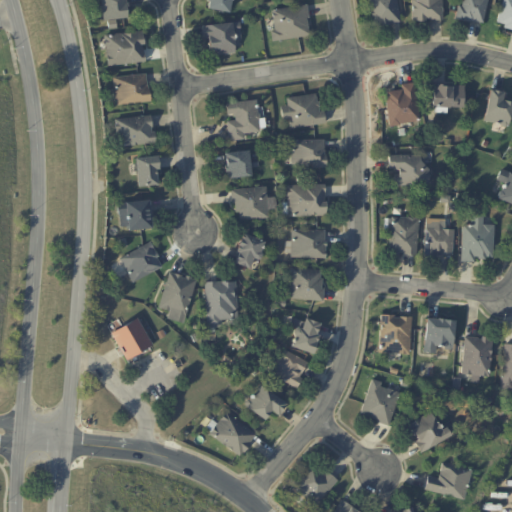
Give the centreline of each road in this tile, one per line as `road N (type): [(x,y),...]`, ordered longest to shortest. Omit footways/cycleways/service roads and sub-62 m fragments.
road 1 (residential): [(336,0),(347,64),(351,290),(340,370),(313,423),(245,500)]
road 2 (secondary): [(58,511),(90,209),(83,116),(58,0)]
road 3 (secondary): [(10,0),(39,146),(13,511)]
road 4 (residential): [(511,71),(448,57),(181,88)]
road 5 (residential): [(168,0),(194,237)]
road 6 (tertiary): [(67,442),(170,460),(210,475),(262,511)]
road 7 (residential): [(351,290),(502,296),(511,276)]
